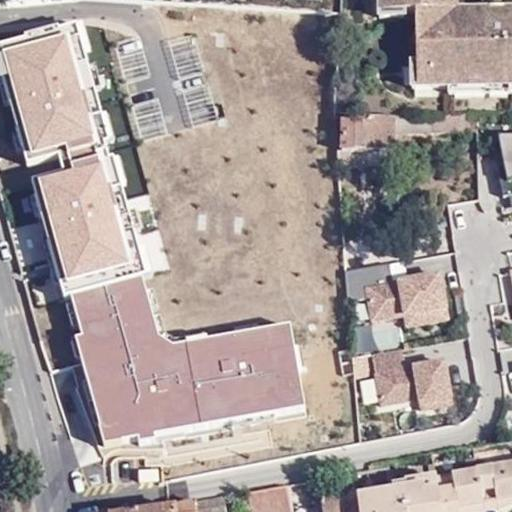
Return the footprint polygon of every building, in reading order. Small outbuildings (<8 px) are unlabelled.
[(379,0),(380,88),(448,88),(448,81),(511,80),(511,25),(509,25),(508,2),(484,2),(484,11),(456,10),(455,0),(379,0)] [(75,50),(0,65),(0,119),(102,466),(288,440),(281,371),(178,391),(75,50)] [(511,80),(448,81),(448,88),(448,94),(511,92),(511,80)] [(365,121),(343,121),(342,152),(393,151),(394,134),(420,135),(421,116),(379,117),(366,116),(365,121)] [(504,195),(511,192),(511,133),(496,134),(503,161),(496,162),(504,195)] [(398,281),(394,262),(349,270),(352,300),(373,297),(377,319),(410,313),(412,324),(452,317),(444,273),(398,281)] [(449,360),(410,367),(407,347),(377,352),(386,404),(425,397),(426,408),(457,402),(449,360)] [(337,368),(339,398),(352,397),(350,367),(337,368)] [(272,445),(273,457),(303,454),(302,442),(272,445)] [(358,511),(460,511),(460,509),(484,505),(484,510),(501,508),(498,491),(507,490),(508,499),(511,498),(511,464),(405,484),(405,485),(391,489),(391,494),(357,499),(358,511)] [(292,511),(289,485),(268,488),(271,511),(292,511)] [(271,511),(268,488),(247,492),(249,511),(271,511)] [(501,508),(511,503),(511,498),(508,499),(507,490),(498,491),(501,508)] [(358,511),(357,499),(357,495),(320,499),(321,511),(358,511)] [(194,503),(195,511),(226,511),(223,496),(194,503)] [(140,511),(195,511),(194,503),(177,507),(140,511)]
